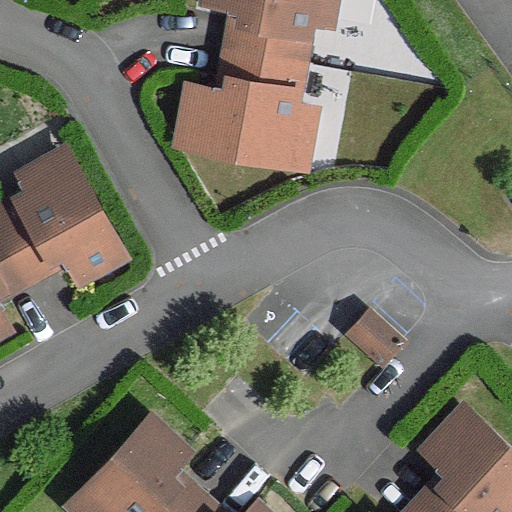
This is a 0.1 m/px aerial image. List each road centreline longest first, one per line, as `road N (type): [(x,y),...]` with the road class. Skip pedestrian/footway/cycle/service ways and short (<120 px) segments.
road 1 (residential): [(511,297),(475,300),(401,229),(356,213),(307,226),(209,281)]
road 2 (residential): [(209,281),(80,57),(0,23)]
road 3 (residential): [(209,281),(0,400)]
